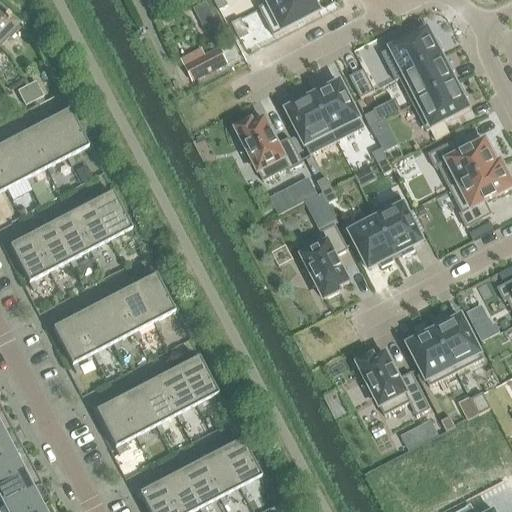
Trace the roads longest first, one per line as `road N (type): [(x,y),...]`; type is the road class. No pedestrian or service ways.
road 1 (residential): [(0,334),(93,511)]
road 2 (residential): [(356,327),(511,245)]
road 3 (residential): [(380,18),(238,91)]
